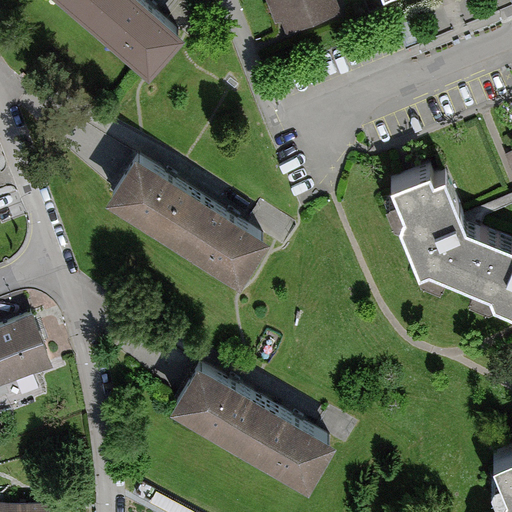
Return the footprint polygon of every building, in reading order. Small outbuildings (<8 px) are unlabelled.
[(71,0),(86,13),(97,0),(71,0)] [(152,0),(97,0),(86,13),(148,66),(182,26),(152,0)] [(334,0),(268,0),(275,17),(281,14),(286,27),(337,9),(334,0)] [(107,189),(173,232),(201,188),(136,145),(107,189)] [(417,262),(429,257),(489,283),(491,293),(511,301),(511,237),(463,217),(462,215),(443,166),(431,171),(427,161),(393,174),(405,204),(399,216),(417,262)] [(173,232),(238,274),(267,231),(201,188),(173,232)] [(30,307),(0,318),(0,377),(50,358),(30,307)] [(171,397),(235,434),(261,390),(196,353),(185,373),(171,397)] [(235,434),(308,477),(334,432),(261,390),(235,434)] [(511,511),(511,442),(493,450),(506,480),(502,491),(509,508),(507,511),(511,511)] [(51,511),(51,498),(0,498),(0,511),(51,511)]
